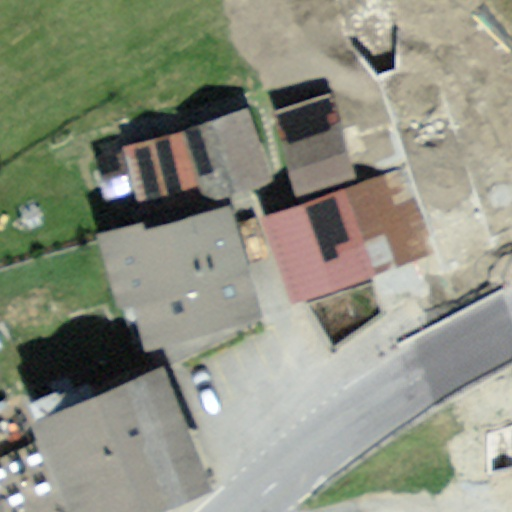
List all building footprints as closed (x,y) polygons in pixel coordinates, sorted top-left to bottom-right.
[(259,113),(136,146),(153,207),(276,174),(259,113)] [(348,113),(287,133),(306,191),(368,171),(348,113)] [(354,188),(271,220),(302,300),(386,268),(354,188)] [(241,197),(112,233),(144,347),(274,311),(241,197)] [(175,363),(40,420),(80,511),(172,511),(229,488),(175,363)]
